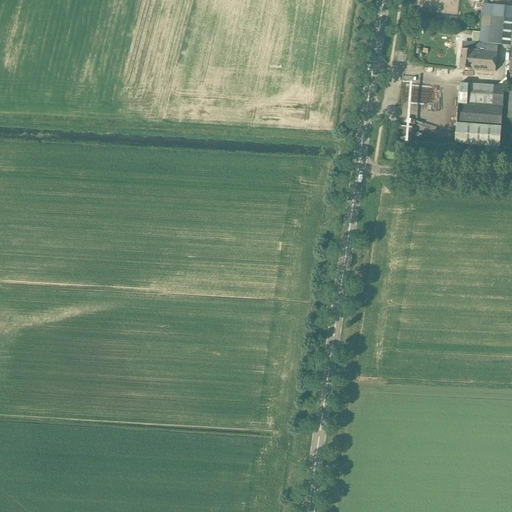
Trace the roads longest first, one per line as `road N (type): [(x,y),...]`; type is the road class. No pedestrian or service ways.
road 1 (primary): [(307,511),(356,170)]
road 2 (track): [(375,171),(324,511)]
road 3 (primary): [(356,170),(383,0)]
road 4 (unclassified): [(511,177),(356,170)]
